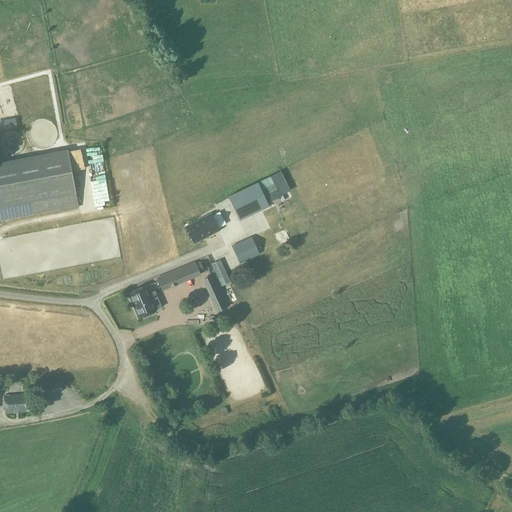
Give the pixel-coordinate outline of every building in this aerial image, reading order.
[(12,122),(0,124),(2,130),(14,128),(12,122)] [(86,139),(72,140),(73,147),(87,147),(86,139)] [(72,164),(97,163),(96,149),(71,150),(72,164)] [(67,151),(0,163),(0,219),(77,204),(67,151)] [(98,185),(99,172),(75,171),(74,184),(98,185)] [(269,177),(258,183),(269,206),(269,207),(281,202),(269,177)] [(269,206),(258,183),(228,197),(240,220),(269,206)] [(220,230),(211,214),(186,228),(194,244),(220,230)] [(251,237),(232,246),(240,263),(259,254),(251,237)] [(219,261),(212,264),(222,286),(229,283),(219,261)] [(195,264),(173,273),(158,279),(162,290),(200,275),(199,273),(196,265),(195,264)] [(214,276),(206,279),(204,280),(218,311),(228,307),(214,276)] [(155,312),(148,295),(145,287),(129,294),(139,318),(155,312)] [(5,397),(6,413),(29,411),(27,395),(5,397)]
